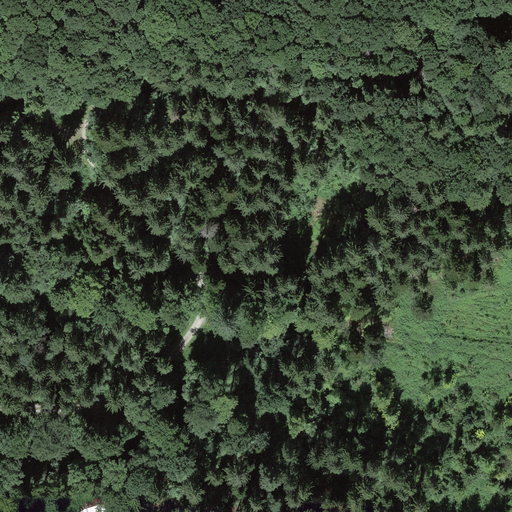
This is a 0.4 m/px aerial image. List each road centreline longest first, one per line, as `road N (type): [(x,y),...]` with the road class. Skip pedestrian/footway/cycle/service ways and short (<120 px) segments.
road 1 (track): [(0,59),(26,102),(80,147),(88,122),(116,88),(162,80),(511,105)]
road 2 (track): [(0,409),(108,403),(139,389),(192,332),(205,305),(189,257),(80,147)]
road 3 (track): [(205,305),(511,341)]
